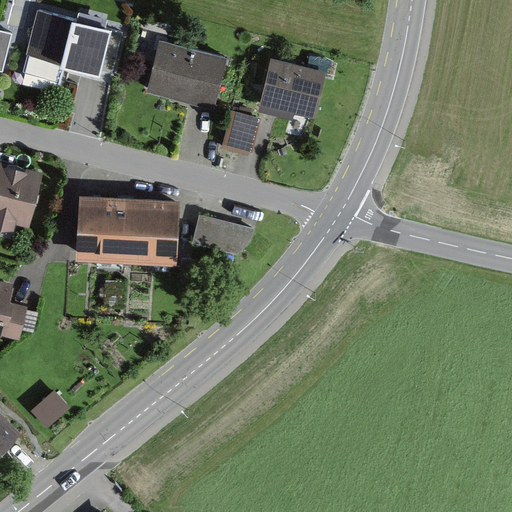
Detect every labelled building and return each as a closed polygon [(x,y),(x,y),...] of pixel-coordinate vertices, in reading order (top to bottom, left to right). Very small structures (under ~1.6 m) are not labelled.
[(116,72),(126,28),(43,8),(33,52),(116,72)] [(0,66),(8,68),(15,28),(0,25),(0,66)] [(230,58),(161,41),(148,91),(218,108),(230,58)] [(333,81),(271,64),(260,108),(321,124),(333,81)] [(259,144),(267,115),(235,105),(227,134),(259,144)] [(0,214),(29,222),(42,171),(0,160),(0,214)] [(198,201),(96,196),(93,255),(195,261),(198,201)] [(259,225),(209,213),(202,244),(252,255),(259,225)] [(0,274),(0,338),(30,344),(37,309),(24,306),(29,280),(0,274)] [(65,390),(42,410),(61,432),(85,412),(65,390)] [(31,436),(0,405),(0,466),(1,467),(31,436)] [(123,511),(114,502),(103,511),(123,511)]
